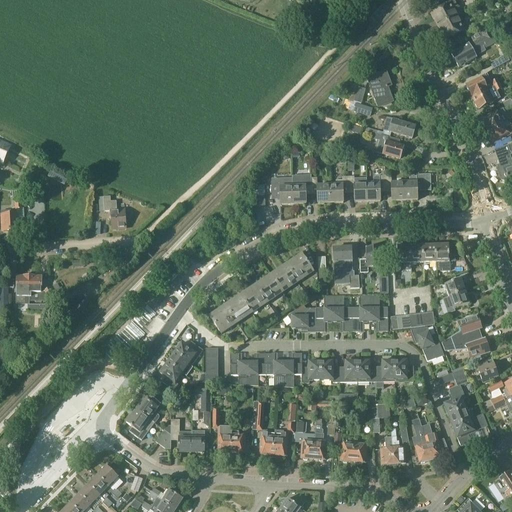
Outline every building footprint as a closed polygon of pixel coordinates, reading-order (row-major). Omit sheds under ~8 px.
[(440,26),(458,17),(455,10),(460,7),(456,0),(447,0),(444,2),(446,6),(431,14),(434,20),(437,19),(440,26)] [(462,25),(458,17),(440,26),(444,33),(441,35),(444,41),(467,30),(464,24),(462,25)] [(468,46),(451,54),(459,68),(476,58),(476,57),(486,52),(485,50),(496,44),(488,29),(480,33),(471,38),(474,42),(468,46)] [(491,65),(493,70),(511,60),(509,55),(491,65)] [(368,79),(378,108),(394,102),(388,87),(391,86),(386,72),(368,79)] [(503,77),(497,80),(489,84),(485,76),(487,75),(487,74),(479,78),(480,80),(466,86),(472,98),(487,91),(494,88),(500,85),(505,82),(503,77)] [(346,99),(348,100),(362,104),(365,91),(359,89),(357,95),(354,94),(351,93),(346,99)] [(493,103),(487,91),(472,98),(478,111),(493,103)] [(506,110),(511,106),(511,102),(511,100),(503,104),(506,110)] [(353,113),(370,117),(373,109),(356,104),(353,113)] [(496,112),(497,113),(482,121),(489,132),(508,122),(507,122),(510,121),(503,109),(496,112)] [(364,128),(364,130),(390,138),(391,134),(412,140),(416,127),(387,119),(383,133),(364,128)] [(511,129),(508,122),(489,132),(492,138),(490,138),(494,144),(500,141),(501,142),(511,135),(511,134),(511,129)] [(390,138),(364,130),(363,130),(361,136),(371,139),(371,140),(377,142),(374,153),(383,156),(400,160),(404,148),(398,146),(400,141),(390,138)] [(0,163),(2,165),(4,160),(9,150),(10,147),(5,144),(0,141),(0,163)] [(509,146),(496,150),(494,150),(497,160),(511,155),(511,152),(509,146)] [(511,160),(496,167),(500,180),(504,182),(507,181),(509,187),(511,185),(511,160)] [(404,184),(405,202),(417,201),(417,189),(422,189),(422,192),(431,192),(430,175),(416,176),(416,177),(410,178),(410,183),(404,184)] [(367,185),(368,203),(380,202),(380,191),(386,190),(385,177),(379,177),(375,177),(373,179),(374,185),(367,185)] [(392,202),(405,202),(404,184),(391,184),(391,177),(385,177),(386,190),(391,190),(392,202)] [(333,204),(343,204),(343,192),(349,192),(348,178),(342,178),(342,181),(336,181),(336,186),(330,186),(330,204),(333,204)] [(354,203),(368,203),(367,185),(354,185),(354,178),(348,178),(349,192),(354,192),(354,203)] [(294,187),(293,187),(293,179),(271,180),(272,201),(280,200),(281,206),(294,206),(294,205),(294,187)] [(294,187),(294,205),(306,205),(305,193),(312,193),(312,179),(305,180),(305,181),(299,181),(299,187),(294,187)] [(330,204),(330,186),(317,187),(317,179),(312,179),(312,193),(317,193),(318,204),(330,204)] [(254,207),(257,207),(266,207),(265,196),(255,197),(254,197),(254,207)] [(112,212),(113,230),(126,229),(124,211),(117,212),(116,202),(111,202),(111,198),(103,198),(104,213),(112,212)] [(10,216),(10,211),(1,211),(2,232),(17,231),(17,215),(10,216)] [(423,246),(410,247),(411,272),(412,272),(412,264),(423,263),(423,246)] [(423,246),(423,263),(423,266),(425,266),(425,263),(435,263),(436,263),(436,246),(423,246)] [(451,265),(449,265),(449,263),(449,246),(436,246),(436,263),(435,263),(436,266),(436,271),(440,271),(440,273),(449,273),(449,270),(451,270),(451,265)] [(404,272),(411,272),(410,247),(397,247),(397,252),(394,252),(394,263),(397,263),(397,264),(403,264),(404,267),(404,272)] [(352,270),(351,248),(334,249),(334,262),(337,262),(338,267),(344,267),(344,278),(339,278),(339,285),(350,284),(350,290),(359,289),(359,277),(352,277),(351,270),(352,270)] [(381,248),(366,248),(367,261),(360,261),(361,274),(368,273),(368,268),(381,268),(381,248)] [(288,289),(306,277),(304,274),(311,270),(302,257),(295,262),(294,261),(278,271),(280,273),(264,284),(262,282),(248,292),(249,293),(233,304),(232,302),(217,312),(219,314),(210,320),(219,332),(225,328),(226,331),(244,318),(243,316),(256,307),(257,310),(275,298),(273,296),(287,287),(288,289)] [(465,292),(462,284),(465,283),(463,276),(456,279),(457,281),(442,286),(442,288),(445,287),(449,297),(465,292)] [(29,277),(17,277),(16,305),(29,306),(29,302),(29,277)] [(29,277),(29,302),(49,302),(51,301),(58,297),(57,296),(52,288),(52,287),(43,292),(44,293),(41,293),(41,277),(29,277)] [(306,300),(310,298),(303,288),(299,290),(306,300)] [(67,309),(68,310),(85,299),(85,298),(80,291),(80,290),(62,301),(62,302),(63,302),(68,309),(67,309)] [(449,297),(443,299),(448,314),(454,312),(454,310),(469,304),(465,292),(449,297)] [(324,309),(316,309),(316,333),(326,333),(325,323),(334,323),(334,297),(324,297),(324,309)] [(344,297),(334,297),(334,323),(343,323),(343,333),(352,333),(352,309),(344,309),(344,297)] [(360,309),(352,309),(352,333),(361,333),(361,323),(370,323),(370,297),(360,297),(360,309)] [(370,297),(370,323),(379,323),(379,333),(388,333),(388,309),(380,309),(380,297),(370,297)] [(316,333),(316,309),(306,310),(303,306),(288,317),(292,323),(292,330),(301,330),(301,332),(308,332),(308,334),(316,333)] [(276,321),(280,318),(274,308),(269,311),(276,321)] [(427,313),(428,327),(435,326),(433,313),(427,313)] [(453,345),(480,336),(478,330),(481,328),(480,325),(479,326),(479,323),(480,322),(478,318),(477,317),(468,320),(467,318),(461,321),(461,322),(458,323),(461,331),(451,338),(453,345)] [(427,328),(411,330),(416,344),(420,343),(427,363),(444,357),(436,335),(431,337),(427,328)] [(243,329),(239,332),(245,342),(250,339),(243,329)] [(482,342),(480,336),(453,345),(455,352),(468,351),(470,358),(489,352),(489,350),(488,346),(487,347),(486,344),(486,343),(485,341),(482,342)] [(182,344),(174,354),(192,366),(203,351),(191,343),(188,348),(182,344)] [(32,349),(19,349),(19,362),(32,362),(32,349)] [(174,354),(167,364),(183,375),(189,365),(192,367),(192,366),(174,354)] [(249,387),(248,365),(239,365),(239,355),(230,356),(230,377),(238,377),(239,387),(249,387)] [(257,365),(248,365),(249,387),(258,387),(258,377),(266,377),(266,355),(257,355),(257,365)] [(275,355),(266,355),(266,377),(274,377),(274,388),(284,388),(284,365),(275,365),(275,355)] [(293,364),(284,365),(284,388),(294,389),(294,376),(302,376),(302,384),(302,370),(302,355),(293,355),(293,364)] [(395,383),(395,361),(382,362),(382,369),(376,369),(376,383),(395,383)] [(407,361),(395,361),(395,383),(414,383),(414,369),(407,369),(407,361)] [(491,361),(477,366),(477,371),(479,371),(483,384),(498,378),(497,376),(500,375),(497,367),(495,368),(494,365),(492,366),(491,361)] [(321,381),(321,362),(309,362),(309,370),(302,370),(302,384),(309,384),(309,381),(321,381)] [(339,384),(339,369),(333,369),(333,362),(321,362),(321,381),(333,381),(333,384),(339,384)] [(358,384),(358,362),(345,362),(346,369),(339,369),(339,384),(358,384)] [(370,362),(358,362),(358,384),(376,383),(376,369),(370,369),(370,362)] [(183,375),(167,364),(160,374),(166,378),(162,383),(174,391),(178,386),(176,384),(183,375)] [(455,381),(466,376),(464,370),(452,374),(455,381)] [(439,380),(447,376),(449,376),(447,371),(437,375),(439,380)] [(469,383),(466,376),(455,381),(458,387),(460,386),(469,383)] [(491,394),(504,387),(501,382),(489,388),(491,394)] [(511,397),(511,396),(511,382),(506,385),(508,389),(503,391),(507,399),(511,397)] [(160,385),(148,402),(144,399),(136,410),(155,424),(158,420),(157,420),(158,419),(159,418),(158,417),(158,416),(155,414),(158,409),(157,409),(160,405),(157,403),(162,396),(171,403),(171,395),(160,385)] [(449,391),(451,395),(449,396),(451,402),(444,405),(449,416),(466,410),(462,398),(465,397),(462,391),(460,386),(458,387),(449,391)] [(196,396),(201,396),(201,414),(211,414),(211,388),(196,388),(196,396)] [(420,398),(415,399),(418,407),(428,405),(425,396),(420,398)] [(511,396),(511,397),(507,399),(504,400),(498,403),(496,399),(490,401),(491,402),(493,407),(494,410),(495,410),(495,411),(506,406),(506,405),(506,404),(508,404),(508,405),(511,412),(511,411),(511,396)] [(403,403),(404,409),(415,407),(414,400),(403,403)] [(389,401),(372,404),(372,406),(374,434),(380,434),(379,420),(390,419),(389,405),(389,401)] [(253,422),(253,430),(253,431),(263,431),(264,403),(254,402),(253,422)] [(491,402),(488,403),(488,402),(481,405),(484,411),(493,407),(491,402)] [(290,406),(288,421),(295,422),(297,406),(290,406)] [(155,424),(136,410),(126,423),(131,427),(132,428),(129,432),(142,442),(155,424)] [(466,410),(449,416),(453,427),(471,421),(471,420),(466,410)] [(471,421),(453,427),(461,447),(472,443),(468,435),(488,427),(483,415),(471,420),(471,421)] [(325,461),(326,454),(331,449),(328,445),(328,443),(326,443),(323,440),(324,435),(323,435),(323,431),(322,429),(322,425),(322,421),(321,421),(321,420),(317,420),(317,421),(316,421),(316,424),(315,428),(315,433),(315,436),(314,444),(315,444),(314,461),(316,461),(318,463),(322,464),(323,461),(325,461)] [(423,433),(421,427),(419,420),(414,421),(421,447),(415,448),(419,463),(431,460),(424,433),(423,433)] [(170,435),(170,439),(179,439),(178,453),(192,454),(192,432),(192,433),(180,433),(180,421),(170,421),(170,427),(170,435)] [(253,430),(253,422),(243,421),(243,430),(253,430)] [(360,426),(352,425),(351,436),(359,436),(360,426)] [(400,426),(402,443),(409,442),(406,425),(400,426)] [(424,433),(431,460),(443,457),(438,442),(433,443),(429,426),(421,427),(423,433),(424,433)] [(219,428),(219,435),(218,435),(218,454),(224,454),(224,456),(231,456),(231,435),(231,428),(219,428)] [(404,448),(399,449),(399,442),(396,442),(395,429),(390,430),(391,438),(394,465),(406,464),(404,448)] [(170,435),(164,431),(155,443),(166,451),(170,451),(170,439),(170,435)] [(204,433),(192,432),(192,454),(204,454),(204,439),(204,433)] [(275,432),(275,435),(273,459),(280,459),(280,457),(286,458),(287,435),(283,435),(283,432),(275,432)] [(303,434),(297,433),(295,433),(294,443),(302,443),(301,460),(302,460),(304,462),(308,463),(310,460),(314,461),(315,444),(314,444),(315,436),(303,435),(303,434)] [(273,459),(274,438),(267,437),(268,434),(262,434),(260,456),(266,456),(265,458),(273,459)] [(231,435),(231,456),(238,456),(238,454),(244,455),(244,435),(231,435)] [(394,465),(391,438),(385,439),(386,450),(380,450),(382,466),(394,465)] [(353,463),(354,446),(342,445),(341,462),(343,462),(344,465),(348,465),(350,463),(353,463)] [(354,446),(353,463),(357,463),(358,466),(362,466),(364,464),(365,464),(366,447),(354,446)] [(98,475),(109,487),(119,477),(107,466),(98,475)] [(511,475),(510,473),(500,480),(508,491),(505,493),(510,500),(511,498),(511,475)] [(98,475),(88,485),(100,496),(109,487),(98,475)] [(138,492),(142,479),(136,477),(132,490),(138,492)] [(88,485),(79,494),(91,506),(100,496),(88,485)] [(116,489),(114,491),(111,493),(117,499),(121,495),(116,489)] [(165,496),(160,492),(154,489),(151,493),(176,510),(183,500),(169,490),(165,496)] [(155,501),(151,507),(144,503),(143,505),(142,508),(148,511),(150,509),(155,511),(174,511),(176,510),(151,493),(149,497),(155,501)] [(79,494),(70,503),(79,511),(84,511),(86,511),(87,511),(93,511),(95,510),(91,506),(79,494)] [(131,499),(126,494),(122,499),(127,503),(131,499)] [(113,504),(107,498),(102,503),(109,509),(113,504)] [(287,499),(279,510),(282,511),(298,511),(304,504),(297,499),(294,504),(287,499)] [(477,500),(473,504),(469,500),(460,508),(463,511),(481,511),(485,508),(477,500)] [(142,505),(135,501),(130,506),(138,511),(142,505)] [(79,511),(70,503),(61,511),(79,511)]
